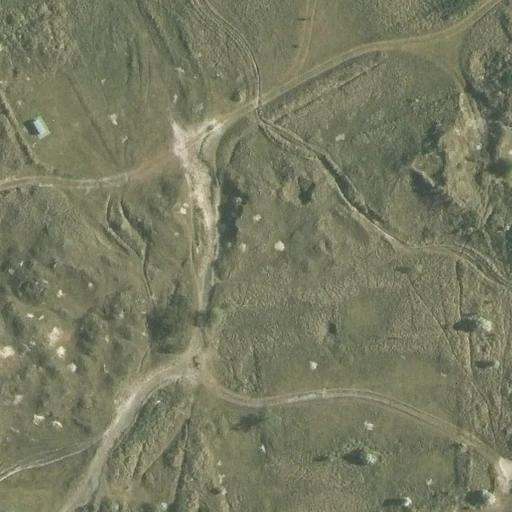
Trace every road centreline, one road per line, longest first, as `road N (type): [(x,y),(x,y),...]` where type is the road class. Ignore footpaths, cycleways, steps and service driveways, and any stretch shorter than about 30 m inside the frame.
road 1 (track): [(0,191),(86,198),(354,61),(417,54),(465,35),(504,0)]
road 2 (unknown): [(176,0),(231,60),(257,131),(314,166),(342,218),(379,247),(463,262),(511,298)]
road 3 (track): [(511,474),(491,457),(480,413),(455,396),(420,388),(278,400),(225,393),(194,356)]
road 4 (track): [(119,0),(203,207),(194,356)]
road 5 (track): [(194,356),(164,372),(137,401),(74,511)]
